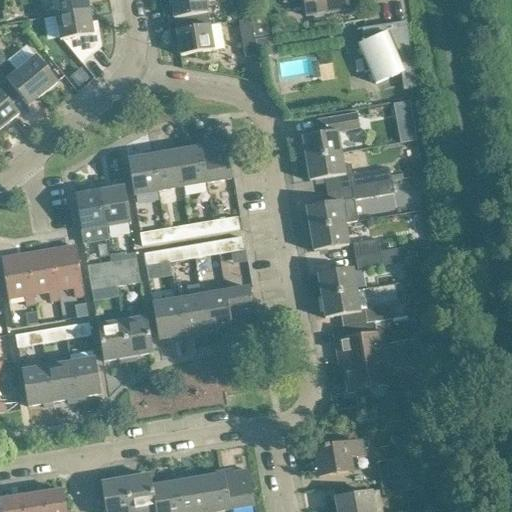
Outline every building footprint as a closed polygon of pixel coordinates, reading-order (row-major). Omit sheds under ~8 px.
[(52,0),(55,18),(89,12),(86,0),(52,0)] [(170,34),(209,27),(204,0),(170,0),(172,11),(166,12),(170,34)] [(303,1),(306,18),(312,17),(315,20),(322,19),(324,15),(348,12),(346,0),(282,0),(283,4),(303,1)] [(101,46),(99,36),(97,26),(91,27),(89,12),(55,18),(60,42),(62,42),(81,65),(100,50),(101,48),(101,46)] [(253,37),(251,20),(238,22),(241,39),(244,59),(257,57),(253,37)] [(413,67),(406,23),(357,31),(357,32),(362,31),(364,44),(359,47),(364,60),(361,61),(363,73),(370,72),(376,86),(403,74),(399,63),(411,62),(412,67),(413,67)] [(209,27),(170,34),(172,43),(177,42),(180,58),(224,50),(220,25),(209,27)] [(255,41),(257,59),(282,55),(279,37),(255,41)] [(4,78),(20,99),(30,91),(38,100),(57,84),(36,58),(17,74),(2,55),(0,56),(0,72),(4,78)] [(11,106),(20,99),(4,78),(0,81),(0,131),(19,116),(11,106)] [(80,79),(67,89),(76,100),(88,90),(80,79)] [(306,161),(342,155),(339,134),(359,131),(357,116),(317,123),(319,136),(302,139),(306,161)] [(200,147),(206,185),(231,181),(225,146),(209,148),(209,145),(200,147)] [(182,189),(206,185),(200,147),(191,148),(191,151),(176,154),(182,189)] [(182,189),(176,154),(161,157),(160,153),(152,155),(158,193),(182,189)] [(133,198),(158,193),(152,155),(142,156),(143,160),(127,162),(133,198)] [(342,155),(306,161),(309,183),(352,176),(351,166),(344,167),(342,155)] [(351,190),(391,184),(389,171),(349,178),(351,190)] [(391,184),(351,190),(353,201),(354,203),(393,196),(391,184)] [(99,190),(108,241),(109,241),(107,230),(130,226),(124,189),(109,192),(108,189),(99,190)] [(83,245),(108,241),(99,190),(90,192),(91,195),(75,198),(83,245)] [(310,232),(345,226),(357,224),(354,203),(353,201),(306,209),(310,232)] [(213,223),(215,236),(239,231),(236,219),(213,223)] [(191,240),(215,236),(213,223),(189,228),(191,240)] [(345,226),(310,232),(313,253),(349,247),(345,226)] [(167,244),(191,240),(189,228),(165,232),(167,244)] [(143,248),(167,244),(165,232),(141,236),(143,248)] [(216,244),(218,256),(229,254),(232,265),(244,263),(246,263),(244,251),(242,252),(240,240),(216,244)] [(354,258),(380,254),(378,242),(352,246),(354,258)] [(194,260),(218,256),(216,244),(192,248),(194,260)] [(51,253),(58,293),(74,290),(75,299),(84,298),(76,248),(51,253)] [(170,264),(194,260),(192,248),(168,252),(170,264)] [(169,264),(170,264),(168,252),(145,256),(149,281),(171,277),(169,264)] [(59,302),(58,293),(51,253),(26,257),(33,297),(48,295),(50,304),(59,302)] [(114,276),(138,272),(136,260),(135,254),(123,257),(122,254),(111,255),(112,264),(114,276)] [(380,254),(354,258),(356,270),(382,266),(380,254)] [(35,305),(33,297),(26,257),(1,261),(8,302),(24,299),(25,307),(35,305)] [(90,280),(114,276),(112,264),(88,268),(90,280)] [(321,299),(356,293),(352,270),(317,276),(321,299)] [(114,276),(116,288),(140,284),(138,272),(114,276)] [(118,298),(116,288),(114,276),(90,280),(92,292),(94,302),(118,298)] [(225,294),(231,332),(241,331),(240,328),(256,325),(249,290),(225,294)] [(356,293),(321,299),(325,320),(359,314),(356,293)] [(222,334),(231,332),(225,294),(201,298),(207,333),(222,331),(222,334)] [(192,336),(207,333),(201,298),(177,302),(183,341),(192,339),(192,336)] [(174,342),(183,341),(177,302),(152,306),(158,342),(174,339),(174,342)] [(86,305),(75,307),(77,319),(87,318),(86,305)] [(406,307),(390,309),(363,313),(365,325),(407,318),(406,307)] [(36,314),(26,316),(28,327),(38,325),(36,314)] [(122,324),(128,362),(137,361),(137,358),(152,355),(147,320),(122,324)] [(355,339),(335,342),(338,359),(343,358),(347,381),(344,381),(344,383),(345,382),(348,395),(354,393),(354,392),(365,390),(365,391),(370,391),(371,397),(376,400),(387,398),(391,393),(389,386),(383,347),(417,341),(414,320),(375,327),(376,335),(355,339)] [(119,364),(128,362),(122,324),(97,329),(103,363),(119,361),(119,364)] [(64,330),(66,343),(91,338),(89,326),(64,330)] [(42,347),(66,343),(64,330),(40,334),(42,347)] [(17,351),(42,347),(40,334),(15,338),(17,351)] [(70,365),(77,403),(86,402),(85,399),(101,396),(95,361),(70,365)] [(68,405),(77,403),(70,365),(46,369),(53,407),(52,404),(67,402),(68,405)] [(43,409),(53,407),(46,369),(21,373),(27,409),(43,406),(43,409)] [(328,449),(328,447),(324,448),(324,449),(314,451),(319,479),(352,473),(350,459),(363,457),(361,443),(328,449)] [(411,475),(439,471),(436,454),(378,463),(381,480),(411,475)] [(223,473),(230,511),(254,508),(248,472),(233,475),(232,472),(223,473)] [(204,511),(228,511),(230,511),(223,473),(214,475),(215,478),(200,481),(204,511)] [(414,492),(411,475),(381,480),(383,497),(414,492)] [(135,477),(124,478),(130,511),(154,511),(150,477),(135,479),(135,477)] [(130,511),(124,478),(116,480),(116,483),(101,485),(105,511),(130,511)] [(204,511),(200,481),(185,483),(184,480),(175,482),(180,511),(204,511)] [(180,511),(175,482),(166,483),(166,486),(152,489),(154,511),(180,511)] [(40,496),(42,511),(65,511),(63,492),(40,496)] [(337,511),(373,511),(371,494),(335,500),(337,511)] [(42,511),(40,496),(19,499),(21,511),(42,511)] [(21,511),(19,499),(0,501),(0,511),(21,511)]
